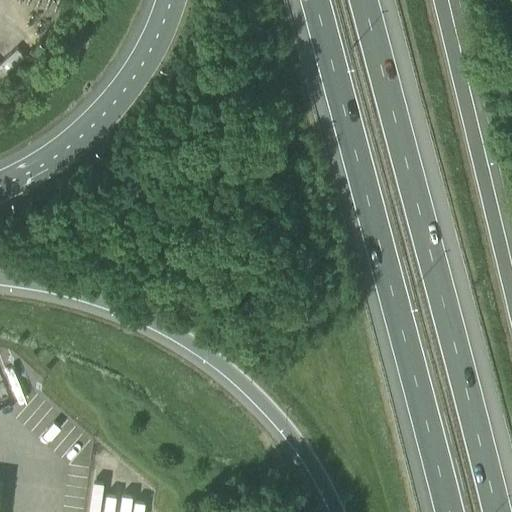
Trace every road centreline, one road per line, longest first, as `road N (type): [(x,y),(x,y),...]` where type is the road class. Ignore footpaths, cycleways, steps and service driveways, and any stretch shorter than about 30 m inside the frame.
road 1 (motorway): [(314,0),(446,511)]
road 2 (motorway): [(497,511),(365,0)]
road 3 (motorway): [(0,278),(106,302),(202,350),(274,414),(335,511)]
road 4 (motorway): [(511,303),(440,0)]
road 5 (motorway): [(171,0),(113,105),(66,148),(0,187)]
